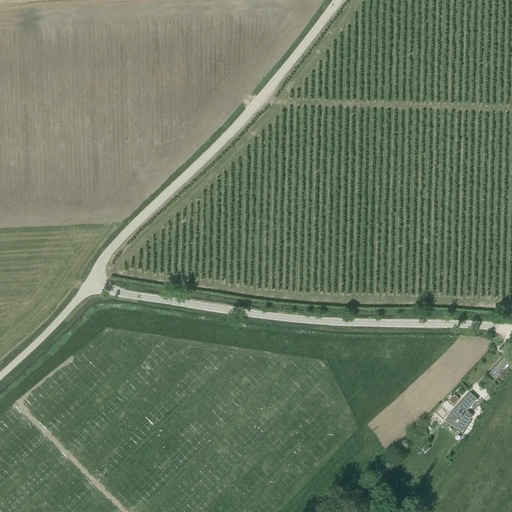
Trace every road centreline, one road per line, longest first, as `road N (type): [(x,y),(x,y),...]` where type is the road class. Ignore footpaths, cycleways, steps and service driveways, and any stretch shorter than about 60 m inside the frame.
road 1 (unclassified): [(511,329),(315,321),(86,285)]
road 2 (unclassified): [(86,285),(115,244),(258,100),(336,0)]
road 3 (unclassified): [(0,376),(86,285)]
